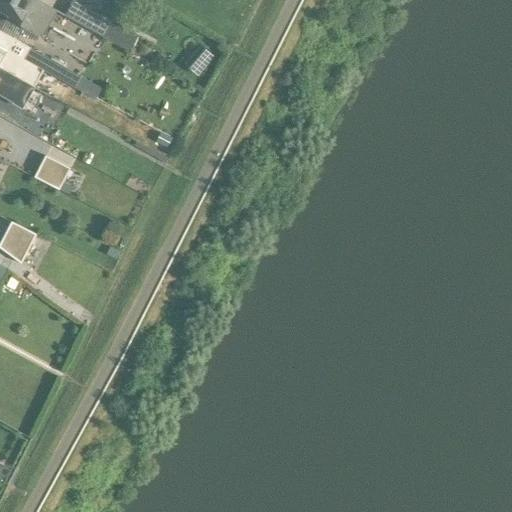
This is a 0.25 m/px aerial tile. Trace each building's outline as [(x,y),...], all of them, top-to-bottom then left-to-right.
[(57,12),(35,0),(0,0),(0,12),(7,17),(5,21),(41,41),(57,12)] [(139,37),(73,1),(65,16),(131,52),(139,37)] [(0,69),(33,87),(41,73),(24,64),(31,49),(0,32),(0,69)] [(42,71),(75,89),(80,78),(31,49),(24,64),(41,73),(42,71)] [(0,69),(0,97),(22,110),(35,89),(0,69)] [(47,154),(37,179),(61,189),(71,164),(47,154)] [(0,244),(0,249),(21,265),(36,236),(11,223),(0,244)]
